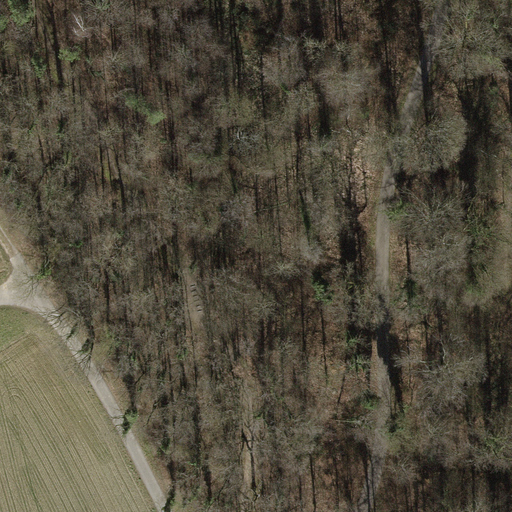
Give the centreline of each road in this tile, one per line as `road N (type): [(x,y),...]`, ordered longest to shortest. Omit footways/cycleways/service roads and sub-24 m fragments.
road 1 (residential): [(363,511),(376,483),(384,405),(376,228),(396,137),(445,0)]
road 2 (track): [(28,292),(67,332),(167,511)]
